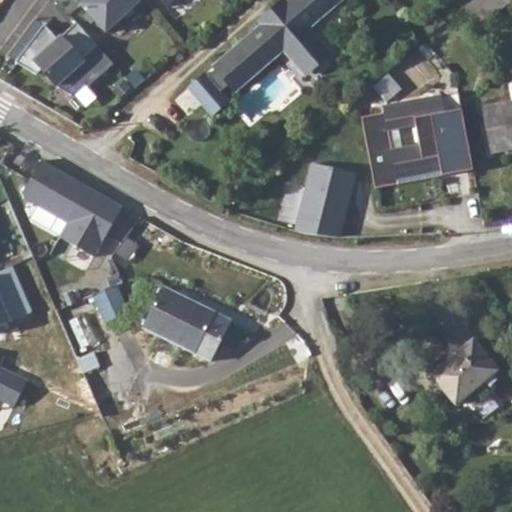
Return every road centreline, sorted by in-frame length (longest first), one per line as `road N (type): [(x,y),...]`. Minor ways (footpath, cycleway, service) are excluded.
road 1 (residential): [(0,109),(183,217),(246,241),(357,263),(511,244)]
road 2 (unknown): [(110,174),(272,0)]
